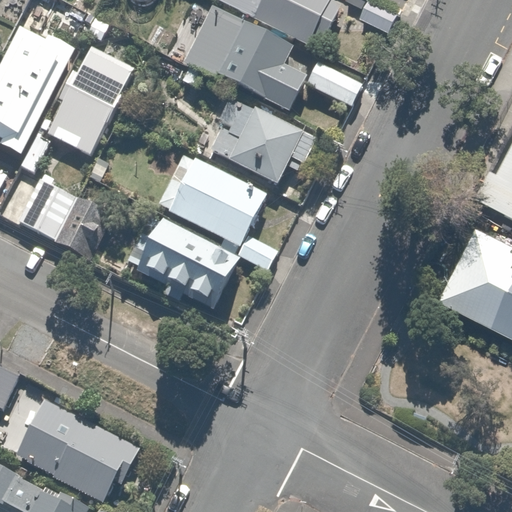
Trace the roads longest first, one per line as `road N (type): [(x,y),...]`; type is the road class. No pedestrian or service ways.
road 1 (residential): [(474,0),(257,423)]
road 2 (residential): [(257,423),(0,290)]
road 3 (residential): [(429,511),(257,423)]
